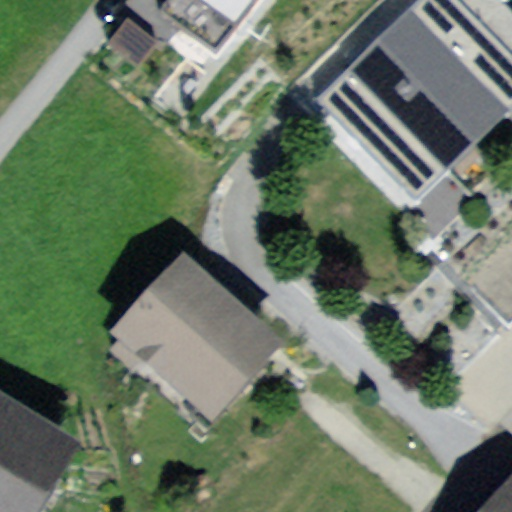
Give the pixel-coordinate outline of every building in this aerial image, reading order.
[(218,60),(264,0),(174,0),(162,16),(218,60)] [(511,21),(490,0),(425,0),(310,116),(425,231),(511,144),(511,21)] [(511,199),(441,262),(507,337),(511,332),(511,199)] [(188,262),(106,355),(219,454),(301,360),(188,262)] [(0,423),(0,511),(34,511),(65,470),(0,423)] [(511,511),(511,488),(490,511),(511,511)]
